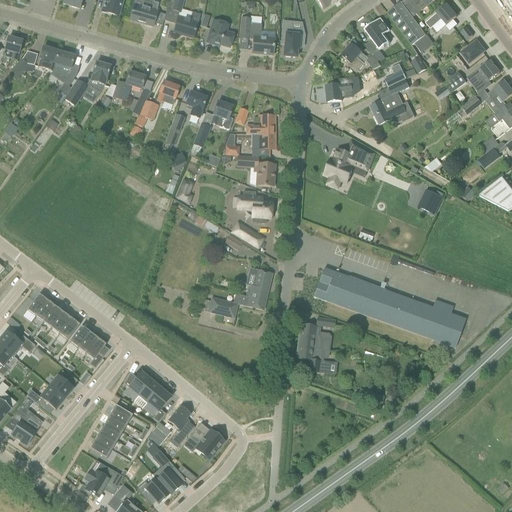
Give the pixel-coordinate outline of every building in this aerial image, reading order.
[(63,0),(62,5),(78,10),(81,0),(63,0)] [(104,0),(103,3),(101,13),(117,18),(122,0),(104,0)] [(152,28),(153,24),(157,11),(156,11),(158,4),(153,2),(153,0),(134,0),(129,21),(152,28)] [(175,25),(172,34),(192,40),(199,16),(191,13),(189,20),(178,17),(183,0),(169,0),(167,10),(163,21),(175,25)] [(316,0),(323,10),(331,4),(332,6),(341,0),(340,0),(316,0)] [(406,0),(388,14),(394,22),(412,47),(414,45),(418,42),(425,37),(412,19),(432,4),(437,0),(406,0)] [(446,27),(449,24),(456,18),(446,6),(439,12),(429,20),(425,24),(430,30),(441,21),(446,27)] [(240,30),(239,39),(248,40),(248,39),(253,40),(251,54),(272,57),(274,40),(275,34),(260,32),(261,25),(261,18),(250,17),(250,20),(241,19),(240,30)] [(380,51),(390,44),(384,36),(389,32),(380,19),(364,32),(371,41),(365,46),(371,54),(373,57),(380,52),(380,51)] [(213,22),(209,34),(206,44),(214,46),(214,45),(229,49),(232,39),(233,35),(225,33),(227,26),(213,22)] [(282,22),(280,45),(281,45),(284,46),(283,58),(296,59),(297,51),(298,51),(299,46),(303,47),(304,37),(301,24),(292,23),(282,22)] [(466,29),(460,34),(467,42),(472,37),(466,29)] [(7,39),(2,57),(9,59),(16,61),(17,55),(18,55),(21,43),(7,39)] [(418,42),(414,45),(421,54),(425,51),(418,42)] [(476,42),(461,55),(469,65),(485,53),(476,42)] [(373,57),(371,54),(366,58),(351,45),(342,57),(359,72),(366,63),(373,71),(380,67),(377,63),(373,57)] [(36,68),(52,73),(57,53),(42,49),(38,60),(39,60),(36,68)] [(57,53),(52,73),(61,75),(62,76),(65,78),(63,80),(69,85),(76,75),(78,68),(71,66),(73,58),(57,53)] [(411,63),(418,74),(426,69),(419,58),(411,63)] [(15,82),(23,71),(27,65),(26,65),(20,61),(9,77),(15,82)] [(466,80),(478,96),(491,86),(489,83),(499,74),(490,62),(466,80)] [(106,79),(106,78),(109,68),(95,64),(92,75),(92,76),(90,83),(89,82),(86,86),(77,81),(64,100),(73,106),(83,91),(96,99),(104,86),(106,79)] [(395,76),(384,81),(388,89),(405,81),(406,80),(399,65),(391,69),(395,76)] [(117,83),(112,98),(124,102),(129,87),(140,90),(144,78),(128,73),(124,85),(117,83)] [(445,87),(450,95),(451,95),(466,84),(458,74),(443,85),(445,87)] [(345,85),(336,86),(326,87),(327,103),(337,102),(342,102),(341,96),(352,95),(352,92),(357,92),(359,89),(358,79),(345,80),(345,85)] [(405,81),(388,89),(391,97),(397,94),(409,89),(405,81)] [(493,102),(501,111),(506,107),(503,104),(511,96),(511,92),(504,82),(487,96),(493,102)] [(162,83),(159,93),(156,102),(162,104),(163,103),(171,107),(174,100),(178,89),(162,83)] [(63,84),(57,93),(64,97),(70,89),(67,87),(63,84)] [(440,102),(450,95),(445,87),(434,95),(440,102)] [(137,117),(144,102),(148,94),(143,91),(131,114),(137,117)] [(186,102),(185,106),(192,109),(190,117),(198,120),(199,125),(201,125),(205,115),(201,113),(201,112),(202,112),(203,109),(207,99),(190,93),(186,102)] [(379,103),(370,107),(379,126),(388,122),(389,121),(392,127),(401,122),(402,124),(414,118),(407,103),(403,105),(397,94),(391,97),(381,102),(379,103)] [(109,101),(103,97),(98,104),(105,108),(109,101)] [(475,98),(461,109),(467,117),(481,106),(475,98)] [(157,107),(144,102),(137,117),(133,125),(141,129),(146,120),(151,122),(157,107)] [(216,127),(221,128),(223,128),(223,130),(227,131),(229,130),(232,122),(231,119),(228,119),(228,118),(232,108),(217,103),(214,112),(212,117),(210,124),(216,126),(216,127)] [(506,107),(501,111),(494,117),(499,124),(503,121),(510,131),(511,129),(511,107),(509,104),(506,107)] [(239,110),(234,124),(242,127),(247,114),(239,110)] [(175,116),(169,130),(178,134),(184,119),(175,116)] [(249,135),(251,135),(257,135),(274,135),(274,117),(257,117),(257,119),(253,120),(253,126),(245,126),(245,134),(245,135),(249,135)] [(52,132),(57,125),(50,120),(45,128),(52,132)] [(11,125),(4,134),(11,138),(17,129),(11,125)] [(76,138),(80,131),(73,126),(68,134),(76,138)] [(200,149),(208,128),(201,126),(193,147),(200,149)] [(173,147),(178,134),(169,130),(164,143),(173,147)] [(97,139),(90,134),(86,141),(93,146),(97,139)] [(233,147),(234,135),(229,135),(221,156),(231,157),(238,157),(239,148),(233,147)] [(257,135),(251,135),(251,150),(264,150),(274,150),(274,135),(257,135)] [(480,147),(485,156),(493,150),(499,147),(493,138),(480,147)] [(330,160),(324,175),(331,178),(327,185),(338,189),(341,182),(347,184),(349,179),(351,174),(354,167),(367,172),(374,156),(361,148),(351,142),(346,154),(337,151),(333,161),(330,160)] [(493,150),(485,156),(477,162),(484,171),(500,159),(493,150)] [(181,155),(169,160),(173,170),(174,173),(182,170),(183,165),(185,164),(181,155)] [(210,158),(207,166),(215,170),(219,162),(210,158)] [(274,166),(264,166),(256,165),(257,159),(237,158),(237,167),(253,169),(253,173),(257,173),(256,186),(273,188),(274,166)] [(436,160),(424,169),(431,174),(441,166),(436,160)] [(161,171),(155,169),(152,176),(158,179),(161,171)] [(478,197),(508,213),(511,210),(511,191),(502,179),(478,197)] [(183,181),(175,199),(185,204),(188,195),(193,185),(183,181)] [(461,196),(468,203),(475,195),(467,189),(461,196)] [(426,192),(420,204),(423,206),(421,211),(434,217),(437,212),(442,200),(443,196),(437,193),(435,196),(426,192)] [(252,224),(265,225),(265,220),(271,220),(272,204),(261,204),(262,199),(254,199),(255,194),(243,193),(242,198),(237,198),(236,211),(251,212),(251,219),(253,219),(252,224)] [(190,212),(186,219),(195,224),(199,217),(190,212)] [(199,217),(195,224),(203,229),(204,228),(207,222),(199,217)] [(248,231),(238,225),(232,233),(257,249),(262,240),(248,231)] [(238,251),(242,245),(229,236),(225,243),(238,251)] [(314,298),(335,306),(434,342),(432,346),(438,348),(440,344),(455,350),(466,321),(450,315),(453,308),(435,301),(432,308),(410,300),(411,299),(349,276),(348,279),(324,270),(314,298)] [(234,320),(238,305),(263,312),(271,274),(257,271),(253,288),(249,287),(246,299),(236,296),(234,305),(211,299),(207,314),(234,320)] [(38,296),(27,312),(35,318),(47,302),(38,296)] [(47,302),(35,318),(43,324),(55,308),(47,302)] [(55,308),(43,324),(51,330),(63,314),(55,308)] [(63,314),(51,330),(59,336),(71,320),(63,314)] [(10,319),(7,323),(11,327),(15,322),(10,319)] [(71,320),(59,336),(67,342),(79,326),(71,320)] [(334,328),(335,322),(317,320),(316,326),(334,328)] [(301,325),(298,342),(298,348),(329,352),(331,339),(329,336),(321,335),(319,333),(320,329),(317,328),(317,327),(301,325)] [(81,327),(69,343),(77,349),(89,334),(81,327)] [(6,333),(0,339),(0,347),(12,357),(11,357),(13,358),(21,348),(29,354),(35,347),(23,337),(18,343),(6,333)] [(89,334),(77,349),(85,355),(97,340),(89,334)] [(97,340),(85,355),(92,361),(89,366),(94,370),(98,365),(102,360),(97,356),(105,346),(97,340)] [(0,347),(0,375),(3,378),(9,371),(4,367),(11,357),(12,357),(0,347)] [(306,371),(316,373),(328,374),(330,363),(322,362),(322,360),(326,361),(328,359),(329,352),(298,348),(296,359),(308,360),(306,371)] [(62,372),(49,387),(64,400),(73,390),(62,381),(66,376),(62,372)] [(130,374),(123,385),(138,397),(150,382),(140,374),(136,379),(130,374)] [(150,382),(138,397),(146,404),(159,389),(150,382)] [(0,422),(11,410),(3,403),(8,397),(4,394),(8,389),(2,383),(0,385),(0,422)] [(31,391),(26,397),(38,407),(43,402),(55,412),(64,400),(49,388),(40,399),(31,391)] [(159,389),(146,404),(158,414),(153,420),(157,424),(165,415),(160,411),(171,399),(159,389)] [(355,401),(369,406),(380,410),(384,399),(359,390),(355,401)] [(19,424),(11,436),(27,446),(37,431),(43,422),(31,415),(27,411),(32,405),(27,400),(11,418),(19,424)] [(115,407),(109,416),(126,426),(132,417),(115,407)] [(180,407),(168,422),(177,430),(170,439),(173,441),(170,445),(176,450),(194,428),(189,424),(190,422),(187,420),(190,415),(180,407)] [(109,416),(104,424),(121,434),(126,426),(109,416)] [(104,424),(99,433),(116,443),(121,434),(104,424)] [(197,430),(189,438),(199,446),(197,448),(203,453),(201,455),(208,461),(223,443),(217,438),(217,437),(210,432),(205,438),(203,436),(204,435),(197,430)] [(99,433),(94,441),(111,451),(116,443),(99,433)] [(199,446),(189,438),(182,447),(192,454),(197,448),(199,446)] [(94,441),(89,450),(106,460),(111,451),(94,441)] [(152,475),(151,476),(154,479),(154,478),(169,495),(170,496),(177,489),(176,488),(179,485),(178,483),(176,481),(181,477),(181,478),(182,477),(159,452),(152,458),(161,468),(152,476),(152,475)] [(178,471),(187,478),(190,474),(182,467),(178,471)] [(89,473),(84,481),(89,484),(85,491),(92,494),(92,495),(94,496),(98,498),(102,490),(106,484),(116,490),(123,478),(106,468),(103,473),(97,470),(94,476),(89,473)] [(190,474),(187,478),(192,483),(196,478),(190,474)] [(145,483),(137,490),(149,504),(154,500),(156,502),(160,499),(162,502),(169,495),(154,478),(154,479),(147,485),(145,483)] [(503,484),(498,489),(503,494),(508,489),(503,484)] [(123,488),(113,499),(122,506),(116,511),(137,511),(126,502),(132,495),(123,488)]
